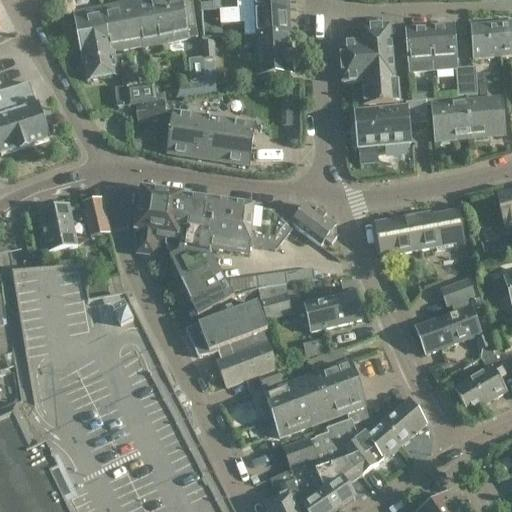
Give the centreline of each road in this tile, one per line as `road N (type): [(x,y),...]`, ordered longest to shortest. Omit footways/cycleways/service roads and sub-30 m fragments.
road 1 (residential): [(110,169),(127,266),(247,511)]
road 2 (residential): [(461,451),(412,377),(340,200)]
road 3 (residential): [(323,190),(110,169)]
road 4 (residential): [(110,169),(57,88),(18,0)]
road 5 (residential): [(322,12),(509,6)]
road 6 (residential): [(323,190),(322,12)]
road 7 (residential): [(511,168),(340,200)]
